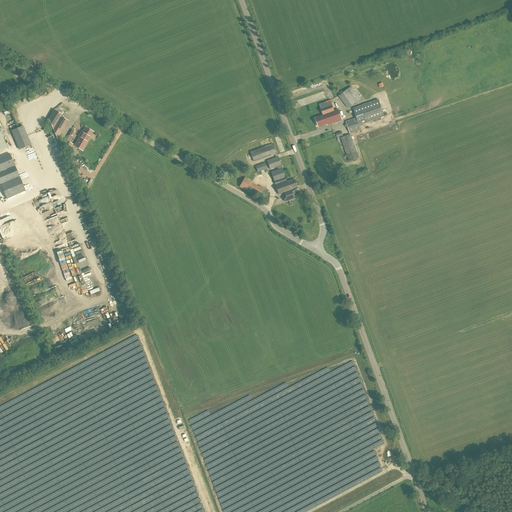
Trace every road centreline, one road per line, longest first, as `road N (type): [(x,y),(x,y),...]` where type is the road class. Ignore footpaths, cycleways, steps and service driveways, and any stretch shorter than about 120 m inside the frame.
road 1 (unclassified): [(315,250),(274,226),(263,208),(0,54)]
road 2 (tertiary): [(315,250),(322,223),(241,0)]
road 3 (tertiary): [(413,474),(337,265),(315,250)]
road 4 (unknown): [(60,89),(36,101),(31,113),(51,178),(0,202)]
